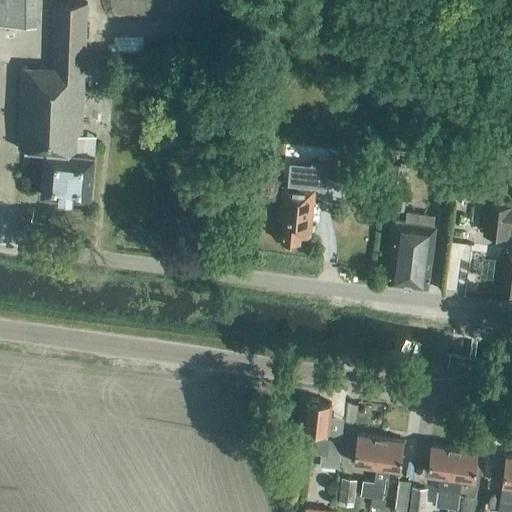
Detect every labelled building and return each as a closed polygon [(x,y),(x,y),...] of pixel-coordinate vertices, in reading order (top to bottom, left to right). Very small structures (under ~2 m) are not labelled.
[(50,16),(50,0),(6,0),(7,16),(50,16)] [(91,199),(93,155),(78,154),(79,136),(87,3),(55,1),(51,69),(21,67),(17,149),(43,151),(40,196),(91,199)] [(176,19),(174,10),(151,13),(152,23),(176,19)] [(344,176),(347,149),(330,147),(329,162),(328,175),(344,176)] [(314,189),(311,188),(326,189),(328,175),(329,162),(312,160),(311,168),(289,166),(288,186),(284,186),(281,218),(284,218),(281,240),(300,242),(301,234),(310,235),(314,189)] [(403,209),(407,178),(387,175),(383,207),(403,209)] [(511,205),(488,203),(485,232),(507,234),(508,232),(511,232),(511,250),(507,250),(502,297),(511,298),(511,205)] [(427,286),(435,226),(396,220),(388,280),(427,286)] [(463,372),(464,364),(457,363),(456,371),(463,372)] [(328,432),(331,402),(320,401),(318,398),(312,398),(310,400),(306,399),(303,429),(314,430),(311,452),(321,453),(320,464),(337,466),(341,433),(328,432)] [(491,422),(487,441),(499,443),(503,425),(491,422)] [(353,462),(376,465),(381,436),(357,432),(353,462)] [(376,465),(374,481),(372,496),(382,497),(387,467),(400,469),(404,439),(381,436),(376,465)] [(436,505),(445,507),(454,446),(431,443),(427,473),(440,475),(436,505)] [(478,450),(454,446),(445,507),(457,508),(461,478),(474,479),(478,450)] [(511,504),(510,511),(511,511),(511,454),(505,454),(502,484),(511,485),(511,504)] [(352,505),(356,478),(342,477),(338,503),(352,505)] [(372,496),(374,481),(363,480),(361,494),(372,496)] [(394,507),(406,509),(410,481),(398,480),(394,507)] [(427,488),(412,486),(410,510),(424,511),(427,488)]
